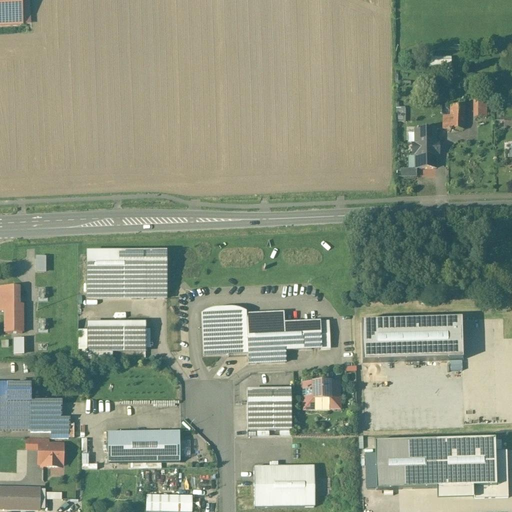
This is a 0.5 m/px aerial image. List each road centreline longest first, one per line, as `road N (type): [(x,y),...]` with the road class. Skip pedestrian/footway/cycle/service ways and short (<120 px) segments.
road 1 (secondary): [(0,229),(511,208)]
road 2 (residential): [(229,511),(224,388)]
